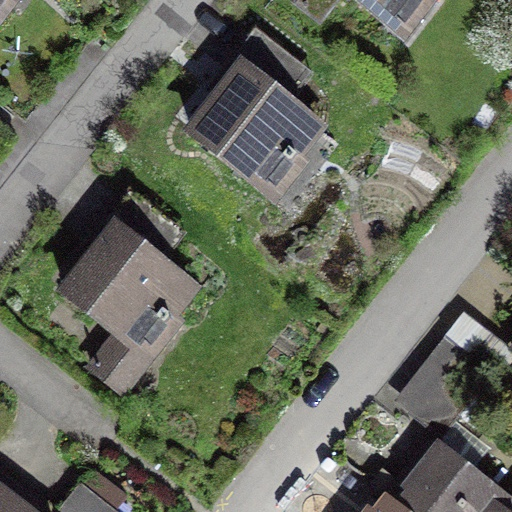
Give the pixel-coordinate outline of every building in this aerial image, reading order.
[(357,0),(400,32),(424,0),(357,0)] [(232,47),(173,125),(266,196),(326,119),(293,94),(314,66),(253,20),(232,47)] [(87,58),(51,34),(34,60),(70,84),(87,58)] [(185,231),(132,189),(55,288),(117,336),(94,366),(124,389),(200,293),(161,262),(185,231)] [(511,336),(502,349),(511,356),(511,336)] [(446,338),(428,361),(473,397),(491,375),(446,338)] [(428,361),(410,382),(455,419),(473,397),(428,361)] [(390,505),(399,511),(511,511),(511,499),(436,441),(430,438),(395,485),(402,490),(390,505)] [(37,500),(0,472),(0,511),(29,511),(37,500)] [(121,511),(79,478),(52,511),(121,511)] [(367,508),(362,504),(355,511),(399,511),(390,505),(378,494),(367,508)]
